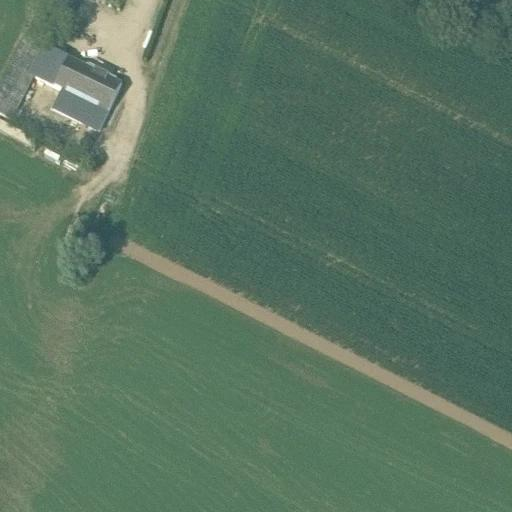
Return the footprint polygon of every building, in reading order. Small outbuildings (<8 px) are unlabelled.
[(71,0),(45,0),(37,19),(64,32),(78,3),(71,0)] [(35,20),(25,39),(43,49),(53,29),(35,20)] [(30,77),(43,49),(25,39),(0,89),(0,116),(14,124),(35,80),(30,77)] [(35,80),(54,89),(68,61),(43,49),(30,77),(35,80)] [(122,87),(68,61),(54,89),(64,93),(109,115),(122,87)] [(109,115),(64,93),(55,112),(100,134),(109,115)]
